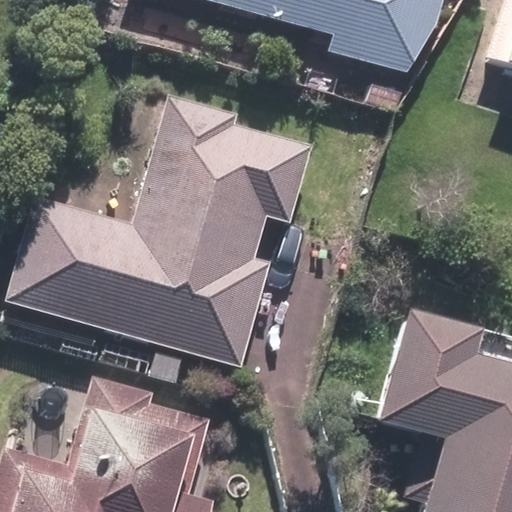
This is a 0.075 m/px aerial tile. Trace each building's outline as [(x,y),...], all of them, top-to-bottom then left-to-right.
[(210,0),(339,36),(334,51),(408,71),(436,27),(443,0),(210,0)] [(511,0),(507,0),(489,56),(511,63),(511,0)] [(41,200),(12,300),(236,364),(265,265),(255,262),(269,216),(288,221),(309,149),(168,109),(134,227),(41,200)] [(481,333),(411,314),(383,420),(451,438),(430,511),(511,511),(511,365),(475,356),(481,333)] [(7,449),(0,472),(0,511),(207,511),(210,503),(185,496),(207,421),(94,389),(71,467),(7,449)]
